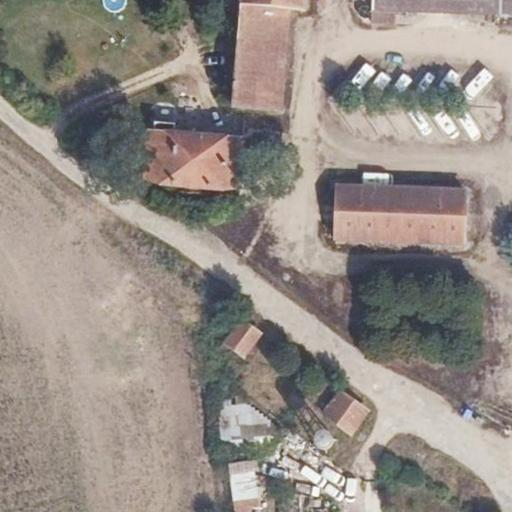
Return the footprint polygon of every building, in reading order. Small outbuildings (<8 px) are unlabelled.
[(104,0),(109,11),(127,4),(125,0),(104,0)] [(240,0),(232,106),(279,110),(287,9),(304,11),(305,0),(240,0)] [(511,0),(372,0),(372,23),(395,24),(395,11),(511,15),(511,0)] [(143,140),(149,141),(145,181),(173,183),(172,186),(212,189),(213,186),(239,189),(243,140),(174,133),(175,123),(155,121),(155,123),(144,127),(143,140)] [(465,191),(338,187),(336,240),(464,244),(465,191)] [(245,321),(227,347),(244,359),(262,333),(245,321)] [(479,366),(511,365),(510,328),(478,329),(479,366)] [(437,364),(433,377),(463,386),(467,373),(437,364)] [(340,393),(324,416),(352,435),(368,412),(340,393)] [(269,440),(271,405),(223,403),(221,437),(269,440)] [(234,511),(261,511),(260,460),(233,461),(234,511)]
